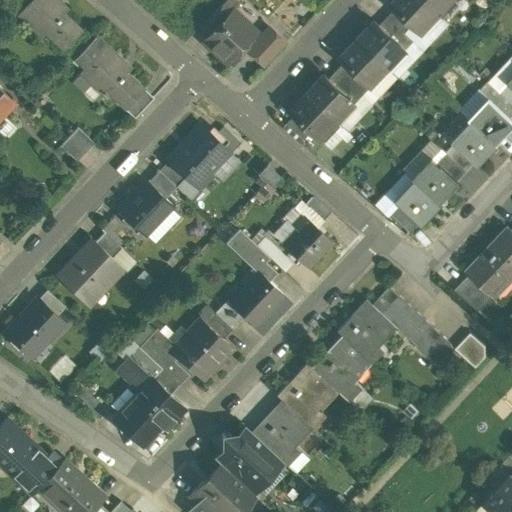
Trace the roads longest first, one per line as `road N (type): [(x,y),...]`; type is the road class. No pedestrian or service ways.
road 1 (residential): [(144,492),(378,235)]
road 2 (residential): [(196,80),(0,290)]
road 3 (residential): [(0,387),(144,492)]
road 4 (residential): [(245,123),(378,235)]
road 5 (residential): [(245,123),(357,0)]
road 6 (residential): [(419,269),(511,172)]
